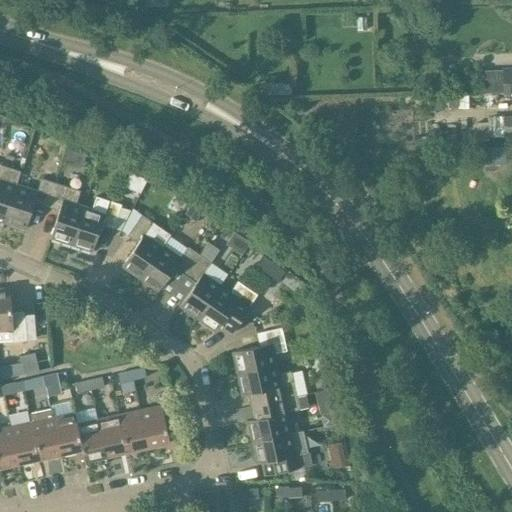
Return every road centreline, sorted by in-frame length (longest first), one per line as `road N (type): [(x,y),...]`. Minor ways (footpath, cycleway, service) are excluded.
road 1 (secondary): [(511,474),(369,241),(291,161),(229,119)]
road 2 (residential): [(170,494),(222,485),(194,366),(57,280),(0,259)]
road 3 (residential): [(170,494),(0,509)]
road 4 (secondary): [(229,119),(208,97),(152,69),(89,60)]
road 5 (secondary): [(89,60),(158,100),(229,119)]
